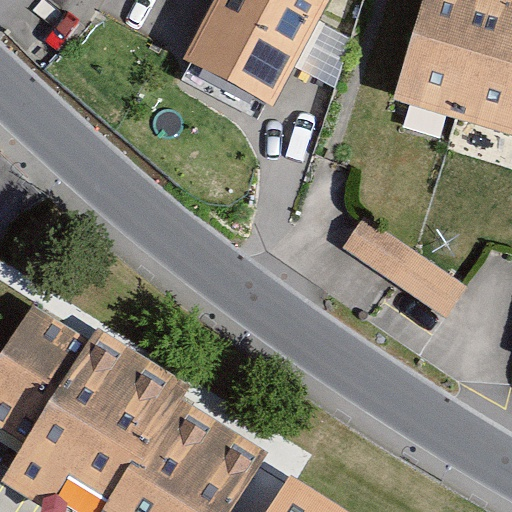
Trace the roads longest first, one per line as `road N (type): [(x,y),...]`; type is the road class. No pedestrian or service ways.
road 1 (secondary): [(511,469),(266,315),(0,79)]
road 2 (unknown): [(234,286),(288,175),(282,142),(231,81),(124,0)]
